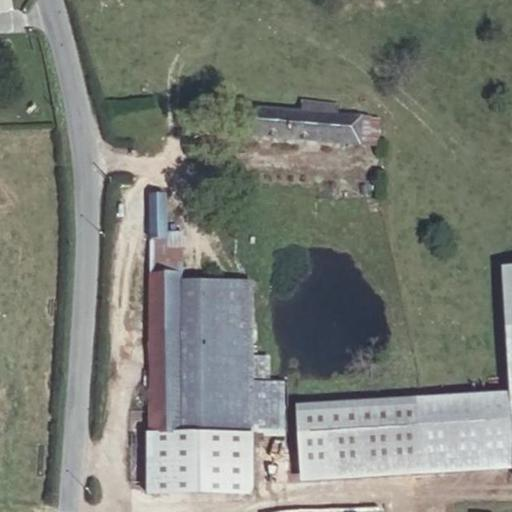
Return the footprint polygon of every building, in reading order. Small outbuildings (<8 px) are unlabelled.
[(374,142),(374,111),(253,107),(252,138),(374,142)] [(394,111),(374,111),(374,142),(393,143),(394,111)] [(169,238),(169,224),(169,187),(155,186),(156,236),(169,238)] [(191,228),(169,224),(169,238),(156,236),(156,251),(190,252),(191,228)] [(190,270),(190,252),(156,251),(157,270),(190,270)] [(191,431),(190,270),(157,270),(159,431),(191,431)] [(263,271),(190,270),(191,431),(260,430),(262,430),(263,378),(263,271)] [(297,378),(263,378),(262,430),(299,430),(297,378)] [(314,406),(317,461),(441,453),(511,448),(511,393),(437,398),(314,406)] [(155,431),(156,491),(261,490),(260,430),(191,431),(159,431),(155,431)]
